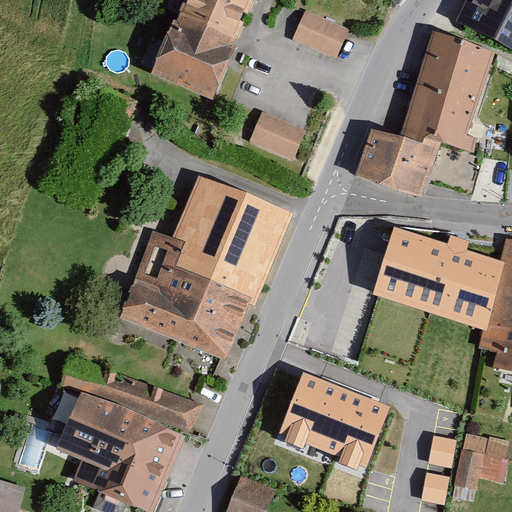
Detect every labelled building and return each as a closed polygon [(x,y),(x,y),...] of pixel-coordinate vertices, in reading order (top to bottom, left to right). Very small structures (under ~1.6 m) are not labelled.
[(181,0),(151,74),(213,99),(222,77),(251,6),(253,0),(181,0)] [(511,47),(511,0),(477,0),(466,27),(511,47)] [(305,12),(293,41),(337,60),(349,31),(305,12)] [(428,48),(398,137),(422,145),(425,139),(441,144),(474,153),(477,139),(467,136),(469,128),(495,52),(433,32),(428,48)] [(264,114),(251,140),(294,160),(306,134),(264,114)] [(398,137),(372,129),(357,174),(423,196),(441,144),(425,139),(422,145),(398,137)] [(290,214),(196,175),(170,238),(156,233),(121,317),(230,361),(290,214)] [(511,243),(413,225),(403,276),(493,293),(481,351),(503,355),(500,372),(511,374),(511,243)] [(364,478),(392,410),(303,374),(275,442),(364,478)] [(149,511),(182,434),(83,393),(60,450),(109,471),(100,494),(143,511),(149,511)] [(465,433),(455,484),(477,489),(479,478),(503,483),(511,442),(465,433)] [(429,463),(453,465),(457,437),(432,434),(429,463)] [(446,503),(451,475),(427,470),(422,498),(446,503)] [(269,511),(276,493),(237,480),(226,511),(269,511)] [(16,511),(23,489),(0,482),(0,511),(16,511)]
